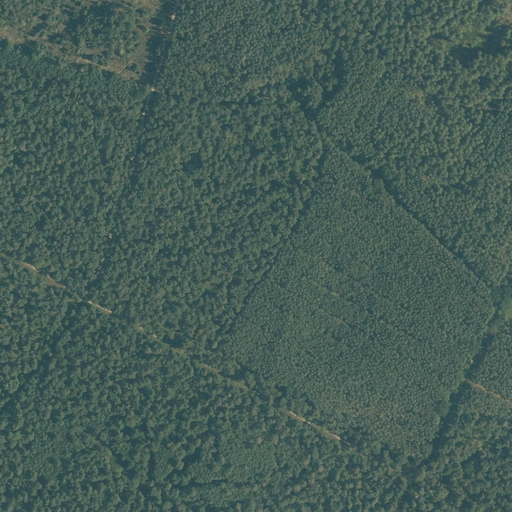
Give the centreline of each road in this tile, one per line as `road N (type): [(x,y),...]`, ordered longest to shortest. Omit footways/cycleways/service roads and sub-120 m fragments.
road 1 (track): [(0,252),(468,511)]
road 2 (track): [(176,0),(86,300)]
road 3 (track): [(511,272),(409,480)]
road 4 (track): [(86,300),(0,410)]
